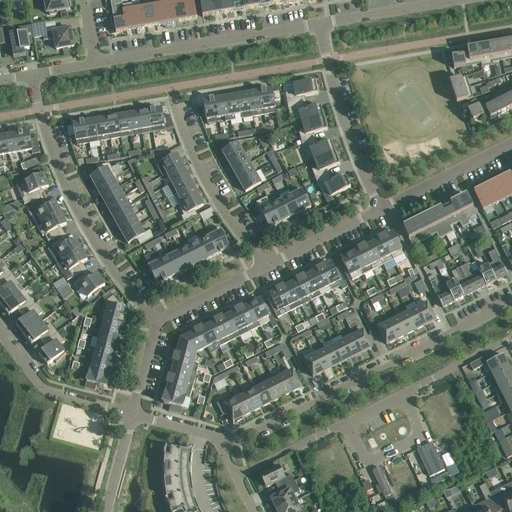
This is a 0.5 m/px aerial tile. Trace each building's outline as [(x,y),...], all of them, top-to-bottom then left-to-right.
[(38,0),(39,1),(44,0),(47,14),(49,13),(50,16),(58,15),(57,12),(68,10),(71,9),(69,1),(67,2),(66,0),(38,0)] [(126,31),(123,14),(117,11),(116,6),(122,5),(121,0),(110,0),(111,3),(110,3),(113,19),(114,19),(116,33),(126,31)] [(197,19),(193,0),(188,0),(184,1),(187,21),(197,19)] [(214,16),(211,0),(199,0),(203,18),(214,16)] [(227,14),(224,0),(211,0),(214,16),(227,14)] [(239,12),(237,0),(224,0),(227,14),(239,12)] [(250,0),(237,0),(239,12),(252,9),(250,0)] [(265,7),(263,0),(250,0),(252,9),(265,7)] [(187,21),(184,1),(173,3),(177,22),(187,21)] [(177,22),(173,3),(163,4),(167,24),(177,22)] [(132,4),(122,5),(123,11),(123,14),(126,31),(136,29),(133,10),(132,4)] [(167,24),(163,4),(153,6),(157,26),(167,24)] [(157,26),(153,6),(143,8),(146,28),(157,26)] [(146,28),(143,8),(133,10),(136,29),(146,28)] [(55,39),(57,50),(74,47),(71,29),(47,34),(45,23),(31,25),(34,39),(43,37),(44,41),(55,39)] [(35,44),(34,39),(32,26),(19,28),(19,33),(9,34),(14,58),(26,56),(25,50),(29,49),(29,45),(35,44)] [(503,61),(511,59),(511,50),(511,42),(500,44),(503,61)] [(492,63),(503,61),(500,44),(489,46),(492,63)] [(481,65),(481,68),(493,66),(492,63),(489,46),(478,48),(481,65)] [(470,67),(481,65),(478,48),(467,50),(468,55),(470,67)] [(470,67),(468,55),(452,58),(446,59),(448,65),(453,64),(454,69),(461,68),(466,67),(470,67)] [(465,77),(449,83),(452,93),(469,88),(465,77)] [(286,94),(288,108),(303,105),(302,98),(318,95),(316,82),(304,85),(303,83),(296,84),(296,86),(294,86),(295,93),(286,94)] [(487,87),(480,89),(482,96),(490,93),(488,89),(487,87)] [(452,93),(456,104),(472,98),(469,88),(452,93)] [(511,89),(502,95),(510,110),(511,109),(511,89)] [(272,90),(260,92),(264,111),(265,116),(276,114),(272,90)] [(252,113),(253,118),(265,116),(264,111),(260,92),(249,94),(252,113)] [(493,99),(492,100),(500,115),(510,110),(502,95),(501,92),(492,97),(493,99)] [(252,113),(249,94),(238,96),(241,115),(242,120),(253,118),(252,113)] [(238,96),(226,98),(230,122),(235,121),(235,116),(241,115),(238,96)] [(226,98),(215,100),(218,119),(219,119),(225,118),(225,122),(230,122),(226,98)] [(476,99),(470,103),(471,106),(473,105),(475,109),(479,106),(476,99)] [(218,119),(215,100),(204,102),(208,125),(220,123),(219,119),(218,119)] [(492,100),(483,104),(488,115),(490,120),(500,115),(492,100)] [(488,115),(483,104),(479,106),(475,109),(468,112),(473,122),(488,115)] [(301,119),(303,125),(326,118),(324,111),(322,112),(321,107),(305,111),(303,105),(288,108),(290,116),(294,115),(296,120),(301,119)] [(170,116),(163,117),(162,109),(150,111),(154,133),(165,131),(174,129),(170,116)] [(154,133),(150,111),(139,113),(143,135),(153,133),(154,133)] [(143,135),(139,113),(128,115),(132,137),(143,135)] [(128,115),(117,117),(120,135),(121,139),(132,137),(128,115)] [(120,135),(117,117),(106,119),(109,136),(110,140),(121,139),(120,135)] [(299,132),(302,145),(314,142),(312,135),(327,131),(326,126),(328,126),(326,118),(303,125),(305,131),(299,132)] [(109,136),(106,119),(95,121),(98,138),(100,138),(100,142),(110,140),(109,136)] [(95,121),(84,123),(88,144),(100,142),(100,138),(98,138),(95,121)] [(88,144),(84,123),(73,125),(77,146),(88,144)] [(21,153),(31,151),(32,155),(39,154),(37,139),(31,140),(29,132),(18,134),(21,153)] [(18,134),(6,136),(9,155),(21,153),(18,134)] [(6,136),(0,137),(0,156),(9,155),(6,136)] [(313,156),(315,162),(337,153),(334,146),(333,147),(331,143),(316,148),(314,142),(302,145),(307,158),(313,156)] [(223,153),(228,163),(244,154),(238,144),(223,153)] [(279,160),(273,151),(267,154),(272,164),(276,161),(279,160)] [(312,170),(317,182),(327,178),(325,171),(340,165),(338,161),(340,160),(337,153),(315,162),(317,167),(312,170)] [(228,163),(234,173),(250,164),(244,154),(228,163)] [(163,177),(167,175),(167,174),(183,166),(177,156),(168,160),(165,155),(153,157),(163,177)] [(31,169),(35,167),(33,161),(25,164),(27,170),(31,169)] [(282,173),(276,161),(272,164),(278,175),(282,173)] [(117,177),(109,164),(96,167),(100,173),(91,179),(96,188),(113,179),(117,177)] [(234,173),(240,183),(255,174),(250,164),(234,173)] [(167,175),(172,184),(188,176),(183,166),(167,174),(167,175)] [(295,170),(288,173),(290,177),(290,179),(298,175),(295,170)] [(255,174),(240,183),(246,193),(261,184),(255,174)] [(511,196),(511,176),(511,174),(502,179),(511,197),(511,196)] [(30,181),(24,183),(17,186),(24,205),(29,203),(41,198),(38,192),(49,188),(44,175),(38,178),(37,175),(29,178),(30,181)] [(168,186),(173,195),(177,193),(177,194),(193,186),(188,176),(172,184),(168,186)] [(276,179),(272,182),(274,186),(278,183),(284,180),(282,176),(276,179)] [(146,179),(142,181),(145,186),(149,184),(148,182),(151,181),(149,177),(146,179)] [(327,178),(317,182),(323,195),(328,192),(331,198),(333,197),(334,198),(340,195),(339,194),(351,188),(345,177),(331,184),(327,178)] [(101,198),(118,188),(113,179),(96,188),(101,198)] [(511,197),(502,179),(493,184),(502,202),(511,197)] [(150,196),(154,194),(149,184),(145,186),(150,196)] [(502,202),(493,184),(483,188),(492,206),(502,202)] [(173,195),(179,206),(198,196),(193,186),(177,194),(177,193),(173,195)] [(107,207),(124,198),(118,188),(101,198),(107,207)] [(492,206),(483,188),(474,193),(483,211),(492,206)] [(302,191),(292,196),(301,213),(311,208),(302,191)] [(198,196),(179,206),(184,216),(181,217),(184,223),(197,216),(195,211),(204,206),(198,196)] [(292,196),(282,201),(290,218),(301,213),(292,196)] [(477,214),(468,196),(458,201),(470,225),(467,219),(477,214)] [(129,207),(124,198),(107,207),(109,212),(112,216),(129,207)] [(266,198),(257,202),(260,207),(269,203),(266,198)] [(282,201),(272,206),(271,207),(280,224),(290,218),(282,201)] [(458,201),(446,207),(455,225),(460,223),(462,228),(470,225),(458,201)] [(32,216),(37,226),(61,214),(56,204),(46,208),(43,202),(27,210),(31,217),(32,216)] [(11,203),(1,207),(4,214),(14,210),(11,203)] [(271,207),(272,206),(270,203),(259,208),(263,215),(256,218),(261,224),(262,223),(266,222),(270,229),(280,224),(271,207)] [(134,217),(129,207),(112,216),(117,226),(134,217)] [(453,233),(451,227),(455,225),(446,207),(435,213),(446,236),(453,233)] [(200,215),(194,218),(196,222),(202,219),(203,221),(214,215),(211,209),(200,215)] [(446,236),(435,213),(423,219),(432,237),(436,234),(439,240),(446,236)] [(12,214),(4,217),(6,220),(8,222),(12,219),(14,217),(12,214)] [(61,214),(37,226),(42,237),(45,236),(48,242),(60,236),(57,230),(66,225),(61,214)] [(140,226),(134,217),(117,226),(123,235),(140,226)] [(432,237),(423,219),(413,224),(422,242),(432,237)] [(499,220),(490,224),(493,231),(502,226),(499,220)] [(413,224),(403,229),(412,247),(422,242),(413,224)] [(154,238),(150,231),(144,234),(140,226),(123,235),(128,245),(137,240),(140,245),(154,238)] [(219,228),(209,233),(219,254),(230,249),(219,228)] [(210,237),(200,242),(209,259),(219,254),(209,233),(208,234),(210,237)] [(393,234),(383,239),(391,256),(396,266),(407,261),(395,237),(393,234)] [(15,239),(14,243),(17,247),(23,243),(22,242),(19,237),(15,239)] [(383,239),(373,244),(383,265),(387,272),(397,267),(396,266),(391,256),(383,239)] [(48,251),(57,265),(81,250),(75,240),(66,246),(62,240),(50,247),(51,249),(48,251)] [(200,242),(190,247),(199,264),(209,259),(200,242)] [(373,244),(362,249),(373,271),(383,265),(373,244)] [(511,252),(508,244),(501,248),(511,268),(511,252)] [(190,247),(180,252),(188,269),(199,264),(190,247)] [(362,249),(352,254),(360,271),(361,271),(363,276),(373,271),(362,249)] [(81,250),(57,265),(67,282),(82,273),(78,266),(87,261),(81,250)] [(508,276),(495,251),(488,254),(493,264),(488,266),(496,282),(508,276)] [(180,252),(170,258),(178,275),(188,269),(180,252)] [(360,271),(352,254),(342,259),(352,281),(363,276),(361,271),(360,271)] [(158,259),(157,259),(168,280),(178,275),(170,258),(160,262),(158,259)] [(153,276),(157,285),(168,280),(157,259),(147,264),(147,265),(140,269),(145,279),(153,276)] [(0,281),(2,284),(12,276),(1,261),(0,261),(0,281)] [(332,264),(321,270),(332,291),(341,287),(342,290),(348,288),(338,270),(335,272),(332,264)] [(486,287),(478,271),(474,273),(469,264),(463,267),(475,292),(486,287)] [(488,266),(478,271),(486,287),(496,282),(488,266)] [(475,292),(463,267),(456,270),(461,280),(456,282),(464,298),(475,292)] [(321,270),(311,275),(322,296),(332,291),(321,270)] [(84,276),(74,284),(78,290),(80,288),(88,299),(93,295),(94,297),(101,292),(100,289),(105,286),(97,275),(88,282),(84,276)] [(311,275),(301,280),(312,301),(322,296),(311,275)] [(0,305),(2,307),(19,294),(24,290),(12,276),(2,284),(6,289),(0,293),(0,305)] [(301,280),(291,285),(301,307),(312,301),(301,280)] [(441,289),(437,280),(430,284),(443,309),(454,303),(446,287),(441,289)] [(420,295),(427,292),(422,281),(415,284),(420,295)] [(456,282),(446,287),(454,303),(464,298),(456,282)] [(67,285),(58,291),(64,300),(73,294),(67,285)] [(291,285),(280,290),(289,307),(291,312),(301,307),(291,285)] [(19,294),(2,307),(9,317),(10,317),(10,316),(21,308),(25,313),(35,305),(24,290),(19,294)] [(271,298),(268,299),(275,314),(289,307),(280,290),(270,295),(271,298)] [(108,306),(106,316),(124,321),(127,310),(117,308),(118,303),(113,296),(106,302),(108,306)] [(260,300),(250,306),(261,327),(270,322),(273,328),(277,326),(269,311),(266,313),(260,300)] [(345,303),(340,306),(342,312),(348,309),(345,303)] [(432,321),(435,320),(427,304),(417,309),(426,326),(433,323),(432,321)] [(17,327),(24,336),(41,323),(37,318),(42,314),(35,305),(25,313),(29,318),(18,326),(17,326),(17,327)] [(250,306),(240,311),(248,328),(258,323),(260,327),(261,327),(250,306)] [(417,309),(408,314),(416,331),(426,326),(417,309)] [(240,311),(229,316),(240,337),(250,332),(248,328),(240,311)] [(416,331),(408,314),(398,319),(406,336),(416,331)] [(350,317),(345,319),(348,325),(357,321),(354,315),(350,317)] [(106,316),(103,328),(121,333),(124,321),(106,316)] [(229,316),(219,321),(230,342),(240,337),(229,316)] [(298,326),(295,318),(289,320),(293,328),(298,326)] [(398,319),(388,324),(397,341),(406,336),(398,319)] [(219,321),(209,326),(217,343),(218,343),(220,347),(230,342),(219,321)] [(43,337),(47,342),(58,334),(51,325),(45,329),(41,323),(24,336),(32,346),(33,346),(32,345),(43,337)] [(397,341),(388,324),(378,329),(386,344),(389,343),(390,344),(397,341)] [(209,326),(199,331),(207,348),(217,343),(209,326)] [(103,328),(100,339),(118,344),(121,333),(103,328)] [(58,334),(47,342),(51,347),(40,355),(39,356),(48,367),(49,366),(48,366),(54,361),(56,364),(68,353),(67,353),(65,354),(59,347),(65,343),(63,340),(68,336),(63,330),(58,334)] [(181,340),(197,353),(207,348),(199,331),(181,340)] [(371,347),(363,331),(354,336),(362,354),(369,350),(368,349),(371,347)] [(306,339),(304,335),(293,340),(295,344),(301,342),(306,339)] [(354,336),(344,341),(352,358),(362,354),(354,336)] [(92,337),(89,347),(97,349),(97,350),(115,355),(118,344),(100,339),(99,339),(92,337)] [(181,340),(176,359),(199,366),(194,364),(197,354),(197,353),(181,340)] [(344,341),(334,346),(343,363),(352,358),(344,341)] [(276,349),(270,351),(272,356),(281,351),(288,348),(283,345),(276,349)] [(334,346),(324,351),(333,368),(343,363),(334,346)] [(97,350),(94,361),(112,366),(115,355),(97,350)] [(324,351),(315,356),(323,373),(333,368),(324,351)] [(323,373),(315,356),(305,361),(313,377),(316,375),(316,376),(323,373)] [(508,365),(503,356),(489,363),(483,366),(488,376),(508,365)] [(486,357),(470,365),(473,372),(483,366),(489,363),(486,357)] [(176,359),(173,371),(191,376),(192,371),(197,373),(199,366),(176,359)] [(90,371),(90,372),(109,377),(112,366),(94,361),(91,371),(90,371)] [(205,367),(212,369),(215,376),(217,375),(213,366),(206,361),(205,367)] [(511,375),(511,373),(508,365),(488,376),(491,375),(496,384),(511,375)] [(173,371),(170,381),(193,388),(196,377),(173,371)] [(292,393),(283,376),(281,371),(271,376),(273,381),(282,398),(292,393)] [(301,387),(293,371),(283,376),(292,393),(299,390),(298,389),(301,387)] [(106,388),(109,377),(90,372),(87,383),(85,389),(95,392),(97,386),(106,388)] [(511,375),(496,384),(501,394),(511,387),(511,375)] [(213,381),(212,386),(224,380),(222,376),(213,381)] [(190,399),(193,388),(170,381),(167,392),(166,392),(185,397),(190,399)] [(273,381),(264,386),(272,403),(282,398),(273,381)] [(244,396),(253,413),(263,408),(254,391),(252,386),(242,391),(244,396)] [(264,386),(254,391),(263,408),(272,403),(264,386)] [(511,387),(501,394),(497,396),(502,405),(505,403),(511,400),(511,387)] [(169,412),(181,415),(185,397),(166,392),(163,404),(170,406),(169,412)] [(244,396),(234,401),(243,418),(253,413),(244,396)] [(243,418),(234,401),(232,397),(217,405),(223,417),(229,414),(233,422),(236,420),(237,423),(243,420),(242,418),(243,418)] [(486,401),(480,404),(484,411),(490,408),(486,401)] [(483,414),(487,424),(501,418),(497,408),(483,414)] [(493,422),(487,425),(490,431),(496,428),(493,422)] [(498,431),(494,433),(497,440),(504,436),(501,430),(498,431)] [(432,446),(424,450),(437,476),(444,473),(432,446)] [(193,452),(166,447),(165,461),(164,471),(165,482),(167,498),(171,511),(199,511),(196,503),(194,493),(192,478),(192,465),(193,452)] [(511,457),(511,452),(510,448),(503,451),(506,457),(507,460),(511,457)] [(280,481),(283,487),(294,481),(291,476),(285,479),(279,467),(278,468),(277,466),(271,470),(271,471),(260,477),(261,479),(260,480),(263,487),(265,486),(266,489),(280,481)] [(379,470),(372,473),(383,497),(390,494),(379,470)] [(449,473),(439,477),(442,483),(451,478),(451,477),(449,473)] [(442,483),(439,477),(431,481),(433,487),(442,483)] [(272,504),(276,511),(296,501),(293,496),(300,492),(294,481),(283,487),(286,493),(272,500),(273,503),(272,504)] [(488,490),(485,485),(479,488),(482,493),(488,490)] [(495,491),(489,494),(492,499),(498,511),(499,511),(504,510),(504,508),(506,507),(508,511),(511,511),(511,492),(508,485),(503,487),(507,495),(500,499),(496,491),(495,491)] [(450,491),(444,494),(447,500),(453,497),(450,491)] [(387,501),(385,502),(387,508),(397,503),(395,498),(394,498),(392,494),(385,497),(387,501)] [(433,499),(426,503),(430,511),(434,509),(436,504),(433,499)] [(498,511),(492,499),(474,508),(475,511),(498,511)] [(307,511),(306,509),(301,511),(300,511),(296,501),(276,511),(275,511),(307,511)]
